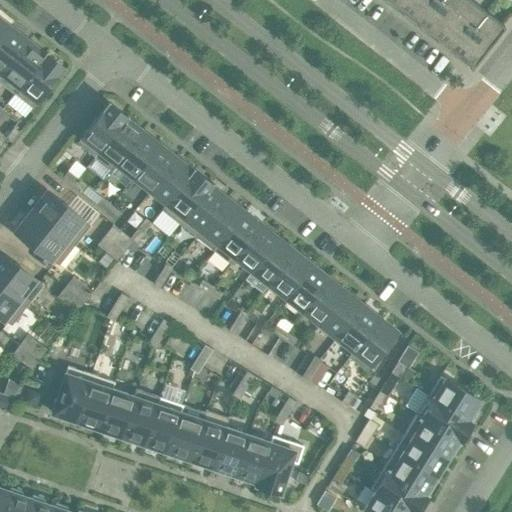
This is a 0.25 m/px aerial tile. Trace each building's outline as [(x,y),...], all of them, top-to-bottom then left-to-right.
[(464,0),(395,0),(473,61),(500,28),(464,0)] [(0,41),(11,27),(0,17),(0,41)] [(0,75),(28,40),(11,27),(0,41),(0,72),(1,73),(0,73),(0,75)] [(0,82),(14,93),(45,53),(28,40),(0,75),(0,82)] [(31,107),(63,67),(45,53),(14,93),(31,107)] [(94,156),(125,116),(107,102),(76,142),(94,156)] [(111,170),(142,130),(125,116),(94,156),(111,170)] [(11,141),(19,131),(13,126),(5,136),(11,141)] [(133,177),(159,143),(142,130),(111,170),(116,164),(133,177)] [(149,190),(176,156),(159,143),(133,177),(149,190)] [(162,210),(193,170),(176,156),(149,190),(165,203),(160,209),(162,210)] [(77,177),(67,170),(62,176),(72,183),(77,177)] [(178,223),(210,183),(193,170),(162,210),(178,223)] [(86,185),(77,177),(72,183),(81,191),(86,185)] [(195,236),(227,196),(210,183),(178,223),(195,236)] [(87,223),(46,190),(30,210),(72,243),(87,223)] [(111,204),(101,196),(96,203),(106,210),(111,204)] [(212,250),(244,210),(227,196),(195,236),(196,237),(201,230),(216,243),(211,249),(212,250)] [(115,218),(120,212),(111,204),(106,210),(115,218)] [(72,243),(30,210),(14,229),(56,262),(72,243)] [(229,263),(261,223),(244,210),(212,250),(229,263)] [(143,232),(151,222),(145,218),(137,227),(143,232)] [(251,270),(278,237),(261,223),(229,263),(230,264),(235,257),(251,270)] [(116,259),(132,239),(112,224),(96,244),(116,259)] [(136,242),(143,232),(137,227),(129,237),(136,242)] [(268,284),(295,250),(278,237),(251,270),(268,284)] [(285,297),(312,263),(295,250),(268,284),(285,297)] [(40,283),(0,251),(0,283),(24,303),(40,283)] [(165,277),(172,267),(165,262),(159,273),(165,277)] [(302,310),(329,277),(312,263),(285,297),(302,310)] [(159,287),(165,277),(159,273),(152,283),(159,287)] [(91,291),(72,276),(64,285),(83,301),(91,291)] [(319,324),(346,290),(329,277),(302,310),(319,324)] [(208,292),(212,285),(201,279),(197,285),(208,292)] [(24,303),(0,283),(0,315),(9,323),(24,303)] [(83,301),(64,285),(56,295),(76,311),(83,301)] [(218,298),(222,292),(212,285),(208,292),(218,298)] [(336,337),(363,303),(346,290),(319,324),(336,337)] [(120,308),(128,297),(120,292),(113,304),(120,308)] [(348,357),(379,317),(363,303),(336,337),(352,350),(347,356),(348,357)] [(113,320),(120,308),(113,304),(105,316),(113,320)] [(240,324),(247,313),(240,309),(234,320),(240,324)] [(365,370),(397,330),(379,317),(348,357),(365,370)] [(162,334),(169,323),(162,318),(155,330),(162,334)] [(234,334),(240,324),(234,320),(227,330),(234,334)] [(281,338),(286,331),(275,325),(271,331),(281,338)] [(155,346),(162,334),(155,330),(147,342),(155,346)] [(296,337),(286,331),(281,338),(292,344),(296,337)] [(46,348),(26,333),(19,343),(39,358),(46,348)] [(39,358),(19,343),(11,354),(31,368),(39,358)] [(204,360),(211,349),(204,344),(197,356),(204,360)] [(314,369),(320,359),(314,355),(307,365),(314,369)] [(197,372),(204,360),(197,356),(189,368),(197,372)] [(404,368),(405,366),(397,360),(390,371),(399,376),(404,368)] [(74,423),(91,373),(67,365),(51,412),(74,420),(73,422),(74,423)] [(307,380),(314,369),(307,365),(301,376),(307,380)] [(414,371),(405,366),(404,368),(399,376),(407,382),(414,371)] [(246,386),(253,375),(246,370),(238,382),(246,386)] [(97,430),(113,381),(91,373),(74,423),(86,427),(87,424),(97,427),(96,430),(97,430)] [(483,402),(439,375),(427,394),(471,421),(483,402)] [(387,395),(394,384),(386,379),(379,390),(387,395)] [(119,438),(136,389),(135,388),(133,395),(112,388),(114,381),(113,381),(97,430),(108,434),(109,432),(119,435),(118,438),(119,438)] [(239,398),(246,386),(238,382),(231,394),(239,398)] [(142,446),(159,396),(136,389),(119,438),(131,442),(132,439),(142,443),(141,446),(142,446)] [(347,405),(354,394),(347,390),(340,400),(347,405)] [(380,405),(387,395),(379,390),(372,400),(380,405)] [(0,406),(4,408),(8,396),(0,393),(0,406)] [(471,421),(427,394),(416,413),(460,440),(471,421)] [(165,454),(182,404),(159,396),(142,446),(154,450),(155,447),(165,450),(164,453),(165,454)] [(288,413),(295,401),(288,396),(280,408),(288,413)] [(188,461),(205,409),(202,418),(180,411),(182,404),(165,454),(176,458),(177,455),(188,458),(187,461),(188,461)] [(280,424),(288,413),(280,408),(273,420),(280,424)] [(210,469),(225,426),(228,417),(205,409),(188,461),(199,465),(200,462),(210,466),(209,469),(210,469)] [(460,440),(416,413),(404,431),(447,457),(458,440),(459,441),(460,440)] [(369,435),(376,424),(368,419),(361,430),(369,435)] [(233,477),(247,434),(225,426),(210,469),(222,473),(223,470),(233,473),(232,476),(233,477)] [(363,445),(369,435),(361,430),(355,440),(363,445)] [(447,457),(404,431),(393,449),(436,476),(447,457)] [(256,484),(272,435),(271,434),(269,441),(247,434),(233,477),(245,481),(246,478),(256,481),(255,484),(256,484)] [(279,492),(290,461),(297,463),(303,445),(272,435),(256,484),(279,492)] [(436,476),(393,449),(381,468),(426,495),(427,493),(426,492),(436,476)] [(347,471),(353,460),(345,455),(338,466),(347,471)] [(340,482),(347,471),(338,466),(332,477),(340,482)] [(414,511),(426,495),(381,468),(370,486),(412,511),(414,511)] [(412,511),(370,486),(369,487),(374,490),(363,508),(369,511),(412,511)] [(0,511),(1,511),(10,487),(9,487),(8,490),(0,487),(0,511)] [(26,511),(33,495),(32,495),(31,498),(21,494),(22,491),(10,487),(1,511),(26,511)] [(52,511),(55,503),(54,502),(53,505),(43,502),(44,499),(33,495),(26,511),(52,511)] [(77,511),(78,510),(77,510),(76,511),(73,511),(66,509),(67,507),(55,503),(52,511),(77,511)]
